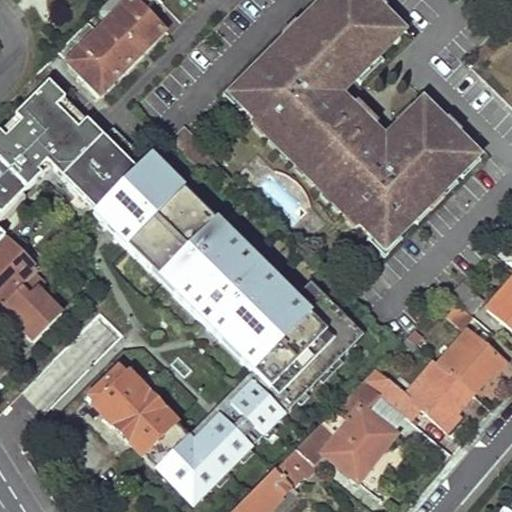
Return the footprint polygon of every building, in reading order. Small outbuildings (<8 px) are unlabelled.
[(153,0),(113,0),(101,13),(110,23),(69,65),(101,96),(164,34),(142,11),(153,0)] [(329,0),(231,98),(383,250),(477,158),(424,106),(400,129),(405,135),(394,147),(375,146),(370,140),(375,135),(349,107),(344,112),(337,108),(337,88),(348,76),(354,81),(382,54),(371,43),(393,22),(370,0),(329,0)] [(511,35),(477,71),(511,106),(511,35)] [(38,96),(28,85),(6,107),(16,117),(38,96)] [(96,214),(137,173),(48,86),(0,134),(0,244),(5,239),(0,234),(0,219),(50,169),(96,214)] [(212,162),(182,130),(171,142),(201,172),(212,162)] [(92,218),(124,250),(184,190),(152,158),(137,173),(96,214),(92,218)] [(184,190),(124,250),(248,374),(187,436),(176,425),(144,456),(194,506),(362,336),(310,283),(294,298),(184,190)] [(298,250),(280,231),(270,241),(288,260),(298,250)] [(0,309),(35,276),(37,273),(6,242),(0,247),(0,309)] [(68,258),(60,250),(37,273),(42,277),(47,272),(52,275),(68,258)] [(69,288),(78,297),(92,283),(83,274),(69,288)] [(511,275),(484,309),(511,332),(511,275)] [(0,309),(32,342),(62,313),(40,291),(44,285),(35,276),(0,309)] [(450,296),(473,316),(484,302),(462,284),(450,296)] [(436,310),(457,329),(462,324),(466,327),(474,319),(448,297),(436,310)] [(416,348),(424,339),(415,331),(407,340),(416,348)] [(439,367),(473,396),(491,376),(494,378),(506,364),(468,332),(439,367)] [(363,384),(382,400),(400,415),(410,403),(445,433),(458,419),(454,416),(473,396),(439,367),(434,363),(404,398),(374,373),(363,384)] [(176,425),(120,368),(88,400),(144,456),(176,425)] [(295,454),(316,469),(326,459),(358,483),(396,435),(367,413),(368,410),(372,413),(382,400),(363,384),(295,454)] [(269,511),(302,478),(305,479),(316,469),(295,454),(237,511),(269,511)]
